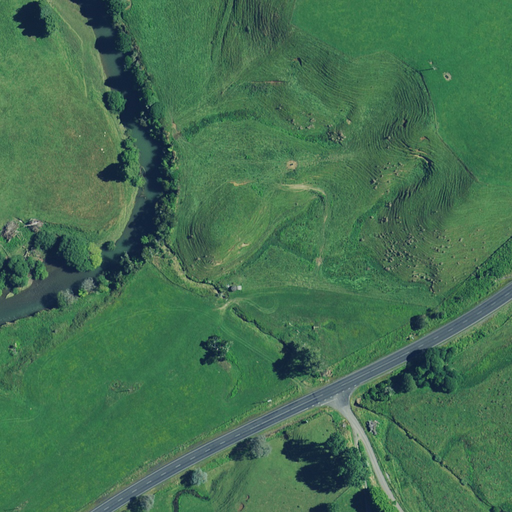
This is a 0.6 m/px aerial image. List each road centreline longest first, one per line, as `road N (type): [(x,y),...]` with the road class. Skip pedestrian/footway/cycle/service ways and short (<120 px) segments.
road 1 (trunk): [(337,387),(101,511)]
road 2 (trunk): [(511,291),(337,387)]
road 3 (unclassified): [(337,387),(396,511)]
